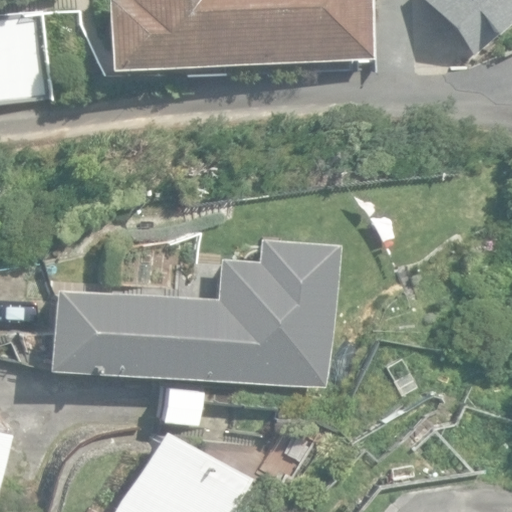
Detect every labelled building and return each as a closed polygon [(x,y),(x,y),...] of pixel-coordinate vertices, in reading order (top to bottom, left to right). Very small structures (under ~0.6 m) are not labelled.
[(95,0),(98,63),(366,55),(364,0),(95,0)] [(511,0),(421,0),(473,54),(511,19),(511,0)] [(0,10),(0,99),(52,95),(44,6),(0,10)] [(39,364),(322,384),(333,242),(254,236),(253,258),(214,255),(211,295),(44,283),(39,364)] [(158,418),(192,421),(196,387),(161,384),(158,418)] [(247,511),(257,495),(244,488),(251,476),(153,423),(104,511),(99,509),(97,511),(247,511)]
